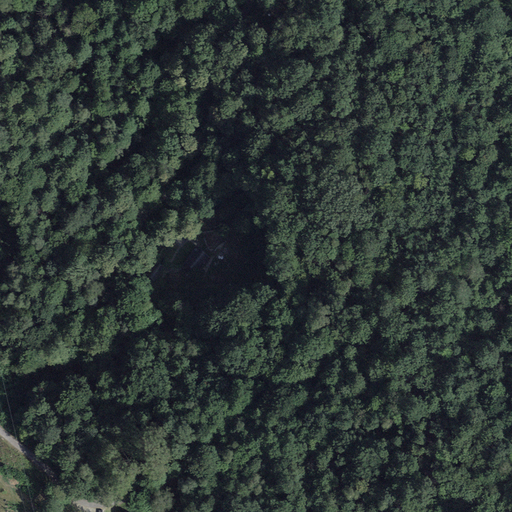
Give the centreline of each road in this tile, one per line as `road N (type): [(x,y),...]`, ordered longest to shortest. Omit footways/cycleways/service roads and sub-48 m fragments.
road 1 (unclassified): [(249,0),(204,98),(199,170),(144,211),(87,347),(50,361),(0,324)]
road 2 (track): [(145,490),(252,405),(390,323),(423,290),(511,315)]
road 3 (unclassified): [(0,430),(83,502),(103,505),(145,490)]
road 4 (track): [(511,414),(474,437),(422,511)]
